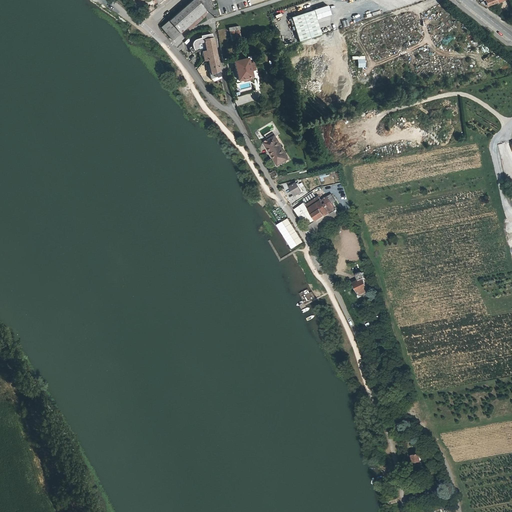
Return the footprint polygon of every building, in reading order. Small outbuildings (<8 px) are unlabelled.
[(173,44),(207,10),(199,1),(164,35),(173,44)] [(326,41),(318,17),(297,24),(305,48),(326,41)] [(199,55),(201,59),(202,60),(208,59),(217,57),(213,38),(212,38),(211,33),(203,35),(204,40),(202,40),(201,38),(196,40),(194,41),(193,43),(193,45),(194,53),(200,52),(199,55)] [(358,67),(366,67),(365,55),(352,56),(352,59),(358,59),(358,67)] [(222,77),(217,57),(208,59),(211,70),(210,70),(211,77),(216,76),(217,78),(222,77)] [(248,58),(234,62),(238,80),(252,76),(248,58)] [(263,145),(267,155),(270,154),(271,157),(281,152),(275,140),(272,141),(265,144),(263,145)] [(270,154),(267,155),(274,170),(286,164),(281,152),(271,157),(270,154)] [(291,184),(286,187),(292,198),(297,195),(291,184)] [(321,203),(320,200),(319,196),(308,201),(310,206),(321,203)] [(310,206),(310,207),(311,210),(316,224),(316,226),(330,221),(330,223),(339,220),(333,203),(325,206),(322,199),(320,200),(321,203),(310,206)] [(278,225),(294,249),(305,242),(289,218),(278,225)] [(340,224),(339,220),(330,223),(330,221),(316,226),(316,224),(311,225),(313,231),(316,230),(316,231),(324,228),(324,229),(332,226),(333,227),(340,224)] [(352,267),(356,274),(362,271),(357,264),(352,267)] [(354,285),(351,286),(358,301),(367,296),(362,285),(363,284),(361,279),(359,280),(356,282),(358,286),(356,288),(354,285)] [(356,302),(358,301),(351,286),(349,288),(356,302)] [(413,459),(416,470),(424,467),(421,457),(413,459)] [(428,477),(424,467),(416,470),(419,480),(428,477)]
